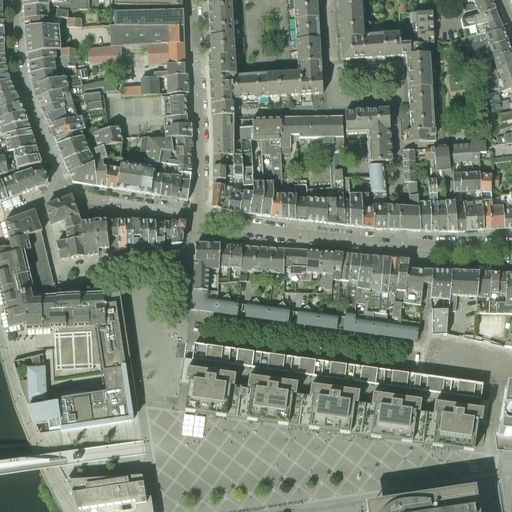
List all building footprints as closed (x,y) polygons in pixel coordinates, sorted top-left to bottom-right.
[(24,0),(24,7),(49,6),(56,7),(66,9),(68,11),(78,12),(78,10),(91,11),(91,0),(24,0)] [(259,98),(269,98),(280,97),(291,96),(301,96),(323,94),(322,76),(325,76),(325,72),(321,72),(300,73),(298,73),(289,73),(279,74),(268,74),(257,75),(247,76),(236,76),(235,66),(235,56),(234,37),(232,18),(231,0),(208,0),(209,15),(220,15),(220,18),(209,19),(210,37),(221,36),(222,38),(210,38),(212,57),(208,57),(209,68),(211,99),(231,99),(231,98),(236,98),(236,100),(238,100),(248,99),(259,98)] [(319,43),(319,34),(318,24),(318,15),(317,6),(316,0),(293,0),(294,7),(294,16),(295,26),(296,35),(296,45),(297,54),(297,64),(298,73),(300,73),(321,72),(321,62),(320,53),(319,43)] [(363,36),(361,0),(337,0),(338,1),(339,11),(339,21),(340,32),(340,39),(337,39),(337,43),(340,43),(342,61),(363,59),(372,59),(381,58),(390,58),(388,35),(379,35),(371,36),(363,36)] [(489,0),(472,0),(473,4),(463,7),(464,12),(476,9),(478,14),(493,9),(489,0)] [(24,20),(54,19),(56,19),(61,19),(63,19),(67,19),(68,19),(68,13),(57,11),(56,7),(49,6),(24,7),(24,20)] [(503,32),(493,9),(478,14),(460,19),(462,29),(474,27),(476,37),(503,32)] [(114,26),(183,28),(183,12),(114,14),(114,26)] [(432,23),(431,12),(417,13),(409,14),(409,24),(412,24),(432,23)] [(24,29),(59,28),(59,27),(59,25),(61,19),(56,19),(54,19),(24,20),(24,29)] [(82,29),(82,20),(68,19),(67,19),(66,28),(82,29)] [(432,23),(412,24),(412,34),(433,33),(432,23)] [(148,46),(184,45),(183,28),(114,26),(109,26),(110,39),(111,48),(122,47),(148,46)] [(60,51),(61,50),(59,28),(24,29),(27,55),(56,51),(60,51)] [(503,32),(476,37),(461,40),(462,48),(471,47),(473,53),(489,48),(506,42),(503,32)] [(433,33),(412,34),(413,44),(429,44),(433,44),(433,33)] [(408,89),(409,99),(409,110),(410,120),(410,131),(405,131),(405,143),(435,141),(435,130),(434,130),(434,129),(433,119),(432,108),(432,98),(431,87),(431,77),(430,65),(430,59),(429,59),(429,56),(429,44),(413,44),(400,45),(400,34),(388,35),(390,58),(401,57),(406,57),(406,61),(407,66),(407,78),(408,89)] [(475,65),(493,59),(510,53),(506,42),(489,48),(491,53),(474,59),(475,65)] [(184,45),(148,46),(149,66),(168,66),(185,66),(184,45)] [(119,64),(120,64),(120,68),(123,68),(122,47),(111,48),(88,49),(89,59),(89,65),(119,64)] [(61,50),(60,51),(61,58),(57,59),(56,51),(27,55),(29,64),(66,60),(75,60),(75,50),(61,50)] [(487,72),(511,64),(511,58),(510,53),(493,59),(494,64),(485,66),(487,72)] [(30,74),(76,68),(75,60),(66,60),(29,64),(30,74)] [(511,64),(487,72),(492,83),(511,76),(511,64)] [(36,99),(82,87),(81,80),(88,79),(86,66),(76,68),(76,78),(33,87),(36,99)] [(185,76),(185,73),(185,66),(168,66),(168,72),(154,73),(154,75),(155,79),(141,80),(141,86),(121,87),(121,92),(122,98),(159,96),(159,92),(158,79),(163,78),(185,76)] [(120,68),(120,80),(133,80),(132,67),(123,68),(120,68)] [(30,74),(33,87),(76,78),(76,68),(30,74)] [(0,83),(9,81),(7,71),(0,72),(0,83)] [(167,94),(186,95),(188,94),(187,76),(185,76),(163,78),(164,84),(167,84),(167,94)] [(507,91),(511,89),(511,76),(492,83),(481,87),(481,99),(507,91)] [(0,109),(20,103),(16,97),(13,91),(9,81),(0,83),(0,109)] [(36,99),(41,110),(71,98),(83,96),(100,94),(117,93),(115,81),(99,83),(82,87),(36,99)] [(511,104),(511,105),(507,91),(481,99),(485,120),(494,117),(511,115),(511,116),(511,104)] [(84,103),(73,105),(71,98),(41,110),(44,118),(63,111),(74,108),(85,106),(86,106),(101,103),(100,94),(83,96),(84,103)] [(165,127),(187,125),(185,99),(186,99),(186,97),(161,98),(162,118),(164,118),(165,127)] [(231,103),(231,99),(211,99),(211,105),(211,113),(211,116),(212,116),(222,116),(224,116),(233,116),(233,115),(234,114),(233,113),(233,109),(239,108),(239,103),(233,103),(231,103)] [(0,120),(24,113),(24,112),(20,104),(20,103),(0,109),(0,120)] [(48,126),(78,118),(82,117),(90,115),(88,112),(102,109),(101,103),(86,106),(85,106),(74,108),(63,111),(44,118),(48,126)] [(356,134),(367,134),(367,140),(368,151),(368,163),(392,161),(391,150),(390,139),(390,134),(393,134),(392,124),(389,124),(388,109),(365,111),(355,111),(345,112),(346,135),(356,134)] [(0,120),(0,129),(27,122),(24,113),(0,120)] [(212,116),(211,116),(212,142),(234,141),(234,117),(234,114),(233,115),(233,116),(224,116),(222,116),(212,116)] [(51,133),(84,124),(91,120),(90,115),(82,117),(78,118),(48,126),(51,133)] [(502,130),(511,127),(511,116),(511,115),(494,117),(495,121),(499,120),(500,124),(498,125),(498,129),(499,131),(501,130),(502,130)] [(334,171),(342,170),(340,150),(343,150),(344,150),(342,117),(281,119),(282,135),(280,135),(281,154),(291,154),(291,148),(290,136),(299,136),(299,139),(318,139),(318,144),(329,145),(331,189),(307,190),(307,199),(306,222),(327,224),(326,194),(335,193),(334,171)] [(272,135),(280,135),(279,119),(272,119),(250,120),(250,128),(251,141),(261,140),(270,140),(270,135),(272,135)] [(4,136),(30,130),(27,122),(0,129),(0,134),(2,134),(2,136),(4,136)] [(51,133),(53,139),(86,130),(84,124),(51,133)] [(165,138),(192,138),(191,125),(187,125),(165,127),(165,138)] [(511,127),(502,130),(501,130),(503,137),(496,139),(498,145),(511,144),(511,139),(511,136),(511,127)] [(104,159),(107,159),(104,147),(114,144),(122,144),(119,128),(92,134),(98,148),(94,149),(98,160),(94,162),(95,162),(104,159)] [(250,128),(238,128),(238,141),(251,141),(250,128)] [(5,141),(6,141),(32,136),(30,130),(4,136),(5,141)] [(53,139),(56,146),(84,136),(83,131),(86,130),(53,139)] [(281,219),(282,195),(281,185),(282,181),(281,154),(280,135),(272,135),(270,135),(270,140),(270,155),(273,182),(272,183),(273,194),(270,218),(281,219)] [(7,152),(19,150),(35,147),(32,136),(6,141),(7,152)] [(63,162),(88,150),(83,137),(85,137),(84,136),(56,146),(56,147),(57,147),(58,151),(58,152),(59,152),(60,156),(61,157),(62,161),(63,162)] [(174,167),(175,162),(169,161),(171,153),(174,154),(173,149),(171,139),(175,139),(177,148),(174,149),(189,148),(192,148),(192,138),(165,138),(149,138),(145,162),(165,165),(174,167)] [(270,140),(261,140),(261,156),(270,155),(270,140)] [(232,155),(242,155),(251,155),(251,141),(238,141),(234,141),(212,142),(213,155),(232,155)] [(472,163),(479,162),(479,155),(485,154),(485,142),(470,143),(470,145),(472,163)] [(451,164),(459,164),(472,163),(470,145),(450,146),(451,163),(451,164)] [(35,147),(19,150),(7,152),(4,152),(5,157),(9,173),(19,169),(22,168),(41,164),(38,156),(35,147)] [(442,171),(450,170),(447,147),(430,149),(431,150),(431,155),(434,154),(435,160),(436,172),(442,171)] [(175,158),(190,158),(189,148),(174,149),(175,158)] [(94,162),(88,150),(63,162),(68,173),(94,162)] [(402,161),(414,161),(414,150),(402,151),(402,161)] [(431,150),(425,150),(425,161),(435,160),(434,154),(431,155),(431,150)] [(0,176),(1,176),(9,173),(5,157),(4,152),(0,152),(0,176)] [(225,167),(233,167),(232,155),(213,155),(213,167),(225,167)] [(228,211),(239,213),(243,193),(244,192),(243,179),(243,168),(242,155),(232,155),(233,167),(234,178),(234,179),(232,188),(231,191),(228,211)] [(174,167),(191,168),(190,158),(175,158),(175,162),(174,167)] [(96,187),(106,189),(107,167),(105,167),(103,167),(103,160),(107,159),(104,159),(95,162),(95,170),(96,187)] [(403,172),(415,172),(414,161),(402,161),(403,172)] [(68,173),(71,180),(95,170),(95,162),(94,162),(68,173)] [(116,190),(139,194),(144,167),(121,163),(120,169),(116,190)] [(465,232),(462,203),(461,194),(460,174),(459,164),(451,164),(452,175),(453,194),(453,197),(456,233),(465,232)] [(387,230),(387,206),(382,166),(368,166),(369,178),(372,196),(372,207),(373,230),(387,230)] [(31,170),(31,172),(33,176),(44,172),(42,167),(31,170)] [(106,189),(116,190),(120,169),(107,167),(106,189)] [(139,194),(149,196),(153,168),(144,167),(139,194)] [(213,179),(225,178),(225,167),(213,167),(213,179)] [(225,178),(234,178),(233,167),(225,167),(225,178)] [(149,196),(159,197),(163,176),(154,175),(154,169),(153,168),(149,196)] [(239,213),(250,215),(254,192),(253,183),(252,168),(243,168),(243,179),(244,192),(243,193),(239,213)] [(72,183),(96,187),(95,170),(71,180),(72,183)] [(335,225),(343,226),(343,178),(342,170),(334,171),(335,193),(335,225)] [(447,233),(445,203),(444,193),(443,177),(443,176),(442,171),(436,172),(435,172),(437,179),(435,180),(437,194),(437,203),(439,233),(447,233)] [(48,181),(44,172),(33,176),(31,172),(15,177),(18,185),(21,195),(46,186),(48,181)] [(408,183),(415,183),(415,172),(403,172),(403,183),(408,183)] [(170,199),(177,200),(182,174),(175,173),(176,177),(173,176),(170,199)] [(182,174),(177,200),(187,202),(191,174),(182,174)] [(470,193),(473,193),(472,174),(460,174),(461,194),(470,193)] [(159,197),(170,199),(173,176),(163,175),(163,176),(159,197)] [(483,231),(490,230),(489,208),(491,208),(491,200),(482,201),(481,193),(490,194),(490,186),(491,176),(479,175),(480,193),(480,194),(483,231)] [(490,186),(491,187),(498,187),(499,177),(491,176),(490,186)] [(8,200),(21,195),(18,185),(15,177),(1,182),(5,190),(8,200)] [(224,193),(225,187),(225,185),(220,184),(220,181),(225,182),(225,178),(213,179),(213,185),(213,194),(224,193)] [(358,228),(361,228),(361,178),(349,178),(349,227),(351,227),(353,227),(353,228),(358,228)] [(373,230),(372,207),(368,207),(368,196),(372,196),(369,178),(361,178),(361,228),(373,230)] [(437,194),(435,180),(427,180),(428,194),(437,194)] [(8,200),(5,190),(1,182),(0,182),(0,201),(0,202),(8,200)] [(250,215),(261,217),(264,184),(264,183),(253,183),(254,192),(250,215)] [(261,217),(270,218),(273,194),(272,183),(264,183),(264,184),(261,217)] [(405,208),(398,207),(400,231),(407,231),(420,232),(416,204),(415,183),(408,183),(410,208),(405,208)] [(228,211),(231,191),(232,188),(225,187),(224,193),(221,210),(228,211)] [(214,209),(221,210),(224,193),(213,194),(212,205),(214,209)] [(327,224),(335,225),(335,193),(326,194),(327,224)] [(480,194),(480,193),(473,193),(474,202),(475,232),(483,231),(480,194)] [(431,233),(439,233),(437,203),(437,194),(428,194),(428,203),(431,233)] [(295,221),(306,222),(307,199),(296,199),(296,195),(295,221)] [(80,224),(78,215),(71,197),(46,207),(52,226),(62,222),(65,231),(66,231),(81,226),(80,224)] [(447,233),(456,233),(453,197),(451,197),(451,199),(449,199),(449,202),(445,203),(447,233)] [(490,230),(503,229),(501,212),(501,206),(500,198),(491,199),(491,200),(491,208),(489,208),(490,230)] [(475,232),(474,202),(471,202),(462,203),(465,232),(475,232)] [(431,233),(428,203),(416,204),(420,232),(431,233)] [(387,230),(400,231),(398,207),(387,206),(387,230)] [(103,373),(105,385),(133,380),(120,293),(106,295),(107,299),(104,300),(103,294),(56,296),(49,268),(41,232),(42,231),(35,211),(4,222),(11,248),(6,249),(5,248),(0,248),(0,294),(8,329),(24,325),(24,324),(26,324),(26,331),(57,330),(58,334),(54,334),(56,372),(93,370),(93,366),(99,366),(101,373),(103,373)] [(511,228),(511,211),(503,212),(501,212),(503,229),(511,228)] [(133,240),(133,235),(132,221),(124,222),(127,251),(133,251),(133,240)] [(140,240),(140,235),(139,221),(132,221),(133,235),(133,240),(140,240)] [(98,250),(97,238),(94,222),(80,224),(81,226),(66,231),(67,241),(56,243),(60,261),(70,259),(99,255),(98,250)] [(97,238),(98,250),(106,249),(106,250),(108,249),(108,251),(109,251),(108,238),(106,222),(94,222),(97,238)] [(119,251),(118,237),(117,222),(106,222),(108,238),(109,251),(119,251)] [(119,251),(127,251),(124,222),(117,222),(118,237),(119,251)] [(147,235),(156,235),(154,222),(146,222),(147,235)] [(156,235),(164,235),(164,223),(154,222),(156,235)] [(172,247),(179,246),(181,243),(184,228),(181,224),(171,224),(172,235),(172,247)] [(142,250),(148,249),(147,235),(140,235),(140,240),(142,250)] [(148,249),(156,248),(156,235),(147,235),(148,249)] [(156,248),(164,247),(164,235),(156,235),(156,248)] [(133,251),(142,250),(140,240),(133,240),(133,251)] [(195,245),(194,270),(193,292),(208,292),(209,271),(219,271),(219,269),(220,246),(195,245)] [(219,269),(229,269),(230,247),(220,246),(219,269)] [(229,269),(241,270),(241,247),(230,247),(229,269)] [(284,267),(290,268),(306,269),(307,251),(241,247),(241,270),(241,272),(283,275),(284,267)] [(311,275),(319,275),(321,253),(307,251),(306,269),(290,268),(290,275),(300,276),(300,282),(311,282),(311,275)] [(324,296),(331,296),(334,254),(321,253),(319,275),(327,276),(327,281),(325,280),(324,296)] [(346,303),(346,300),(339,299),(339,282),(342,255),(334,254),(331,296),(331,306),(338,307),(339,303),(346,303)] [(339,282),(348,283),(352,256),(342,255),(339,282)] [(354,282),(357,283),(361,256),(352,256),(348,283),(348,287),(354,288),(354,282)] [(363,311),(368,312),(374,258),(361,256),(357,283),(357,290),(355,304),(364,305),(363,311)] [(379,312),(379,303),(383,258),(374,258),(368,312),(379,312)] [(383,258),(380,294),(379,303),(379,312),(386,313),(387,308),(388,297),(391,259),(383,258)] [(396,292),(397,292),(397,287),(399,260),(391,259),(388,297),(388,298),(387,308),(387,306),(393,305),(394,303),(395,303),(396,292)] [(403,293),(404,293),(407,271),(408,263),(407,260),(399,260),(397,287),(397,292),(403,293)] [(426,271),(407,271),(405,293),(404,304),(420,307),(423,286),(425,287),(431,287),(432,273),(431,273),(431,272),(426,271)] [(449,301),(449,297),(451,272),(439,272),(434,272),(434,271),(431,271),(431,272),(431,273),(432,273),(431,287),(430,299),(449,301)] [(457,297),(476,299),(478,272),(469,272),(468,272),(462,272),(461,271),(461,272),(451,272),(449,297),(457,297)] [(496,315),(497,304),(489,303),(491,273),(478,272),(476,299),(476,315),(496,315)] [(489,303),(497,304),(498,273),(491,273),(489,303)] [(502,306),(505,306),(506,274),(498,273),(497,304),(502,304),(502,306)] [(191,310),(216,313),(218,303),(207,301),(208,292),(193,292),(191,310)] [(216,313),(237,316),(239,304),(233,303),(227,295),(220,301),(218,301),(218,303),(216,313)] [(444,335),(444,336),(446,336),(446,335),(447,336),(448,312),(455,312),(457,297),(449,297),(449,301),(448,311),(432,311),(432,333),(433,332),(444,335)] [(245,317),(267,320),(269,308),(262,307),(256,299),(249,305),(247,305),(247,306),(245,317)] [(267,320),(288,323),(290,311),(288,310),(283,303),(275,309),(269,308),(267,320)] [(392,318),(394,318),(400,319),(401,309),(401,304),(395,303),(394,303),(393,305),(393,310),(392,318)] [(511,316),(511,317),(503,348),(507,349),(511,349),(511,306),(505,306),(502,306),(502,304),(497,304),(496,315),(511,316)] [(296,324),(316,327),(318,314),(313,314),(307,306),(300,312),(298,312),(296,324)] [(343,331),(353,332),(355,315),(345,313),(345,318),(343,331)] [(336,330),(343,331),(345,318),(318,314),(316,327),(336,330)] [(353,332),(370,335),(373,317),(355,315),(353,332)] [(370,335),(384,337),(386,319),(373,317),(370,335)] [(398,339),(401,321),(401,319),(400,319),(394,318),(394,320),(386,319),(384,337),(398,339)] [(401,321),(398,339),(416,341),(419,324),(401,321)] [(485,432),(487,412),(489,401),(480,400),(482,385),(448,380),(431,378),(388,372),(365,369),(321,363),(300,360),(260,354),(238,351),(194,345),(192,360),(187,360),(184,359),(180,384),(178,398),(177,405),(185,407),(228,412),(250,415),(293,421),(314,424),(357,430),(380,433),(422,439),(438,442),(474,447),(482,448),(485,432)] [(133,383),(133,380),(105,385),(105,386),(106,392),(56,400),(56,401),(59,401),(59,403),(43,404),(43,399),(45,399),(44,374),(25,375),(26,381),(19,382),(34,424),(47,423),(49,430),(60,429),(61,433),(130,423),(130,418),(133,418),(132,414),(138,414),(136,401),(134,391),(133,383)] [(511,388),(505,388),(498,436),(511,437),(511,388)] [(74,481),(65,481),(71,491),(70,491),(82,511),(152,511),(151,498),(145,498),(143,485),(143,480),(142,477),(74,481)] [(478,511),(477,500),(476,494),(377,507),(377,511),(478,511)]
